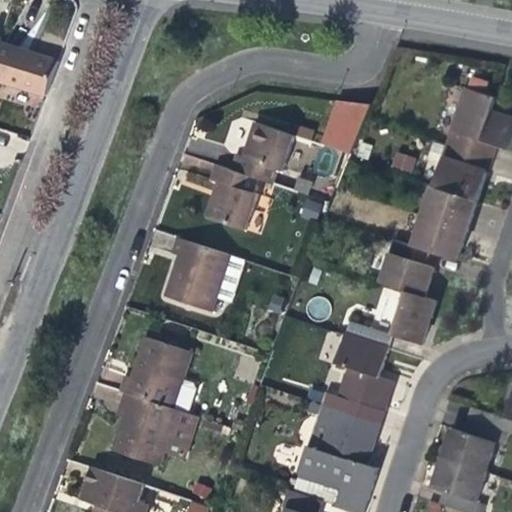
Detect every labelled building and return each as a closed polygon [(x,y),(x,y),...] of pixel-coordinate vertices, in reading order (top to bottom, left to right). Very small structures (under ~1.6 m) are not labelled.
[(33,56),(0,44),(0,83),(45,98),(56,63),(33,56)] [(466,88),(447,144),(495,160),(500,147),(510,151),(511,145),(511,115),(492,108),(494,103),(495,98),(466,88)] [(340,128),(354,134),(363,115),(350,109),(340,128)] [(237,154),(232,169),(260,178),(274,183),(279,168),(284,170),(296,136),(256,121),(249,141),(244,156),(237,154)] [(447,144),(433,187),(479,202),(485,183),(489,173),(491,173),(495,160),(447,144)] [(390,166),(412,173),(416,158),(395,151),(390,166)] [(256,193),(260,178),(232,169),(217,163),(211,178),(219,181),(214,197),(208,216),(248,229),(260,194),(256,193)] [(479,202),(433,187),(423,216),(472,232),(476,219),(479,211),(481,203),(479,202)] [(317,220),(322,203),(304,198),(299,215),(317,220)] [(423,216),(413,246),(443,256),(462,262),(467,246),(472,232),(423,216)] [(233,256),(179,237),(174,251),(180,254),(174,272),(167,295),(214,312),(233,256)] [(380,283),(408,292),(429,298),(436,276),(439,269),(443,256),(413,246),(395,240),(380,283)] [(408,292),(394,335),(424,345),(431,326),(439,302),(429,298),(408,292)] [(351,321),(347,334),(390,348),(394,335),(351,321)] [(381,378),(390,348),(347,334),(337,363),(349,367),(339,396),(327,393),(325,398),(323,405),(380,424),(384,412),(386,412),(388,407),(396,383),(381,378)] [(121,390),(126,392),(176,408),(180,409),(190,413),(198,388),(195,383),(185,379),(194,352),(147,336),(138,361),(133,376),(126,375),(121,390)] [(166,452),(180,409),(176,408),(126,392),(121,407),(127,410),(125,417),(120,431),(113,451),(162,466),(166,452)] [(323,405),(310,401),(307,411),(319,415),(323,405)] [(375,438),(380,424),(323,405),(319,415),(319,417),(333,422),(323,452),(309,448),(300,477),(313,482),(308,498),(323,503),(350,511),(364,511),(376,476),(372,474),(374,468),(369,466),(372,456),(378,439),(375,438)] [(119,415),(125,417),(127,410),(121,407),(119,415)] [(190,413),(180,409),(166,452),(186,458),(200,416),(190,413)] [(333,422),(319,417),(309,448),(323,452),(333,422)] [(506,445),(510,433),(468,418),(463,431),(451,428),(447,442),(442,456),(489,473),(500,443),(506,445)] [(479,502),(489,473),(442,456),(432,487),(438,489),(444,491),(439,503),(465,511),(483,511),(486,505),(479,502)] [(146,483),(94,466),(83,500),(106,508),(104,511),(148,511),(151,505),(141,501),(146,483)] [(313,482),(300,477),(295,493),(308,498),(313,482)] [(319,511),(323,503),(308,498),(295,493),(290,492),(284,508),(288,509),(286,511),(319,511)] [(191,501),(185,511),(207,511),(209,508),(191,501)]
